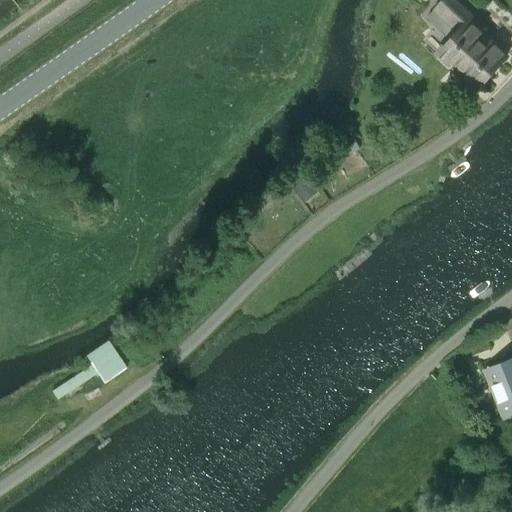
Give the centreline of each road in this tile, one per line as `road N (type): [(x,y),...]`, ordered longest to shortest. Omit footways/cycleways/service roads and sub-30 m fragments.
road 1 (unclassified): [(0,488),(159,369),(325,215),(455,134),(511,84)]
road 2 (unclassified): [(292,511),(409,381),(511,295)]
road 3 (tertiary): [(0,114),(160,0)]
